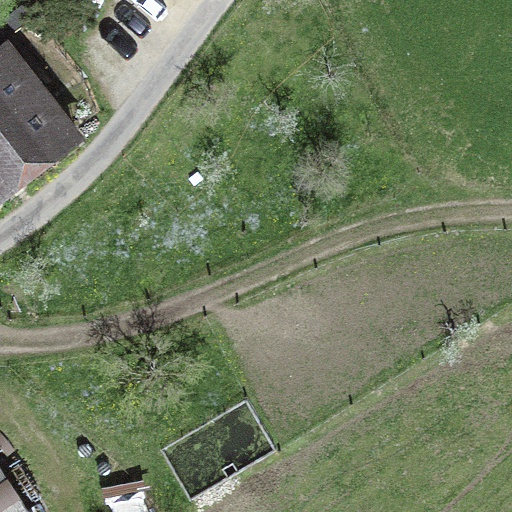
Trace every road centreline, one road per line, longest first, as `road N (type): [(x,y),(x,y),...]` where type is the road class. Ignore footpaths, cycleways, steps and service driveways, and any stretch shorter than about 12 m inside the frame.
road 1 (track): [(0,340),(107,329),(195,304),(394,226),(511,211)]
road 2 (track): [(0,243),(110,142),(217,0)]
